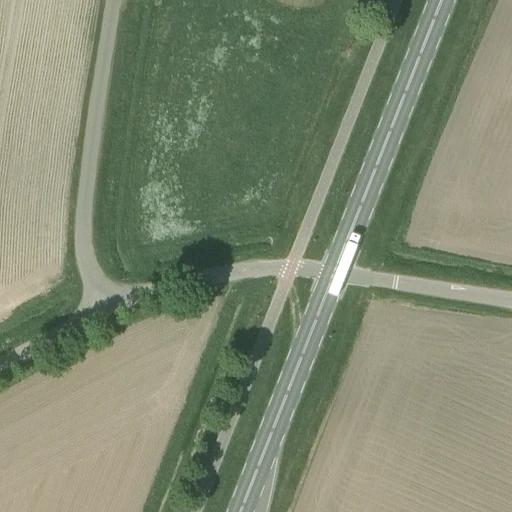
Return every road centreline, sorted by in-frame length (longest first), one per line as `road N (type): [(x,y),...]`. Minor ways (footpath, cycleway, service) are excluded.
road 1 (unclassified): [(107,311),(88,270),(84,227),(114,0)]
road 2 (primary): [(335,277),(444,0)]
road 3 (primary): [(243,511),(335,277)]
road 4 (unclassified): [(107,311),(192,282),(256,272),(335,277)]
road 5 (unclassified): [(511,304),(335,277)]
road 6 (unclassified): [(0,369),(107,311)]
